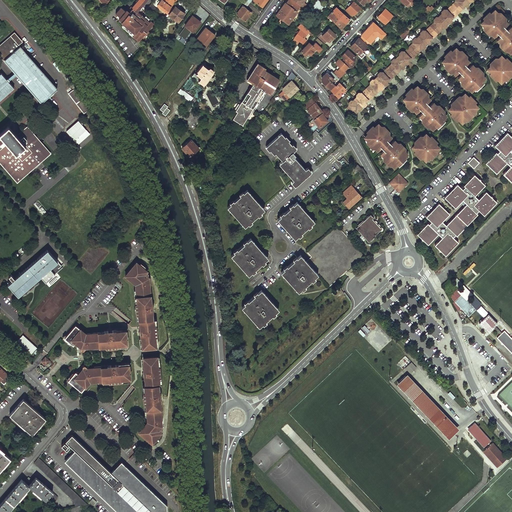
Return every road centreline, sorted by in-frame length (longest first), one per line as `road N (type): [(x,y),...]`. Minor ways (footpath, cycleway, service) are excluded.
road 1 (primary): [(231,403),(208,265),(178,166),(133,82),(70,0)]
road 2 (tertiary): [(416,270),(482,403),(511,438)]
road 3 (tertiary): [(400,269),(275,389)]
road 4 (tertiary): [(308,79),(400,224)]
road 5 (residential): [(400,224),(511,111)]
